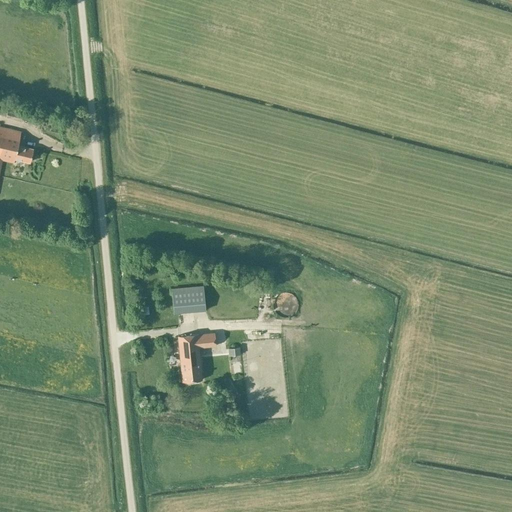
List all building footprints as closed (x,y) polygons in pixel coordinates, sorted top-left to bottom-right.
[(7,110),(6,117),(21,120),(22,114),(7,110)] [(0,126),(0,169),(2,160),(14,163),(16,158),(30,161),(33,148),(17,145),(20,131),(0,126)] [(205,309),(203,285),(171,288),(173,312),(205,309)] [(298,306),(298,305),(298,304),(298,302),(297,301),(297,300),(297,299),(296,298),(296,297),(295,297),(294,296),(293,295),(293,294),(292,294),(291,293),(290,293),(289,293),(288,292),(286,292),(285,292),(284,292),(283,292),(282,293),(281,293),(279,294),(278,294),(277,295),(277,296),(276,297),(275,297),(275,298),(274,299),(274,300),(273,301),(273,302),(273,304),(273,305),(273,306),(273,307),(273,308),(274,309),(274,310),(275,311),(275,312),(276,313),(277,313),(277,314),(278,315),(279,315),(281,316),(283,317),(284,317),(285,317),(286,317),(288,317),(290,316),(292,315),(293,315),(293,314),(294,313),(295,313),(296,312),(296,311),(297,310),(297,309),(297,308),(298,307),(298,306)] [(197,333),(178,335),(183,381),(202,379),(199,347),(216,345),(215,332),(197,334),(197,333)]
